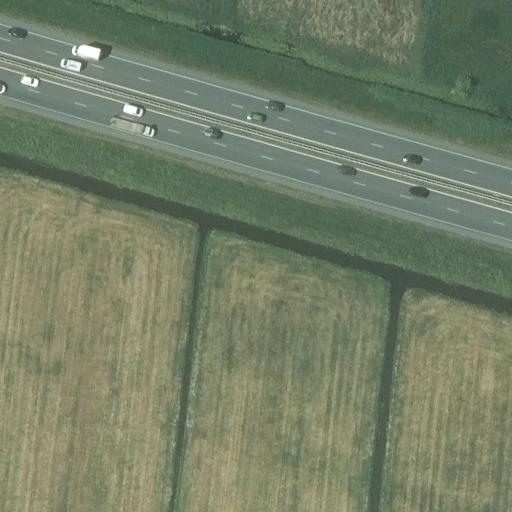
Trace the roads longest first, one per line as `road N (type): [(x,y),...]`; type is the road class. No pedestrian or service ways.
road 1 (trunk): [(511,184),(0,39)]
road 2 (trunk): [(0,82),(511,227)]
